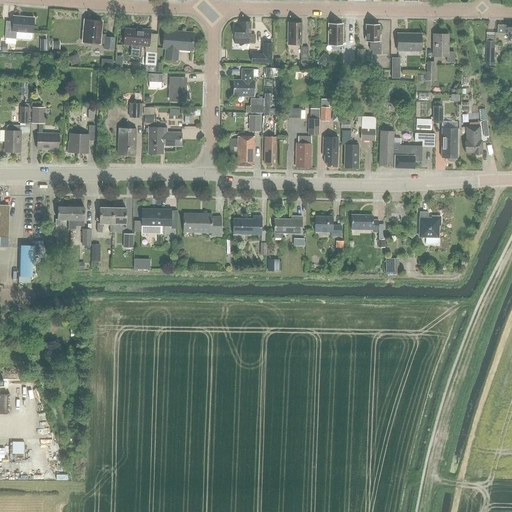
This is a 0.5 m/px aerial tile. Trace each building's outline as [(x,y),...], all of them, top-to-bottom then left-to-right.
[(33,34),(34,19),(13,17),(13,22),(6,22),(5,39),(16,40),(17,39),(30,40),(32,39),(33,34)] [(114,50),(115,37),(105,37),(106,35),(100,34),(102,21),(85,20),(83,43),(105,45),(104,49),(114,50)] [(254,43),(254,35),(250,35),(250,22),(240,22),(239,27),(234,27),(234,38),(248,38),(248,43),(254,43)] [(301,45),(301,23),(288,23),(288,45),(301,45)] [(342,46),(342,25),(329,25),(329,46),(342,46)] [(511,41),(511,25),(506,25),(506,26),(499,26),(498,34),(509,34),(509,41),(511,41)] [(381,54),(381,42),(381,35),(379,35),(379,30),(379,26),(366,26),(366,42),(370,42),(370,50),(372,50),(372,54),(381,54)] [(142,30),(125,29),(123,44),(131,45),(130,57),(140,58),(142,46),(145,46),(145,52),(156,53),(157,43),(150,42),(151,30),(142,29),(142,30)] [(192,51),(193,33),(164,31),(163,49),(166,49),(165,59),(177,60),(178,50),(192,51)] [(421,51),(421,34),(397,34),(397,51),(421,51)] [(454,62),(454,52),(448,52),(448,34),(433,34),(433,56),(447,56),(447,62),(454,62)] [(495,66),(495,42),(487,42),(486,66),(495,66)] [(250,55),(250,64),(270,64),(270,44),(261,44),(261,55),(250,55)] [(156,62),(156,53),(146,52),(145,65),(155,66),(156,62)] [(78,54),(69,57),(73,64),(81,60),(78,54)] [(323,54),(316,62),(323,67),(329,59),(323,54)] [(400,70),(400,58),(392,58),(392,78),(400,78),(400,70)] [(434,71),(434,61),(427,61),(427,72),(425,72),(425,79),(434,79),(434,71)] [(233,80),(233,96),(254,97),(254,81),(253,81),(253,77),(258,77),(259,70),(253,70),(241,70),(241,80),(233,80)] [(162,82),(162,74),(148,74),(148,82),(162,82)] [(185,101),(185,79),(170,79),(170,101),(185,101)] [(264,115),(272,115),(272,94),(265,94),(264,115)] [(263,113),(263,99),(250,99),(250,106),(246,106),(245,113),(263,113)] [(329,104),(329,99),(321,99),(321,104),(321,107),(329,107),(329,104)] [(130,104),(129,118),(142,119),(142,104),(130,104)] [(28,124),(29,107),(19,106),(19,123),(28,124)] [(330,108),(320,107),(320,121),(329,122),(330,108)] [(434,107),(433,107),(433,124),(442,124),(443,107),(442,107),(434,107)] [(33,108),(32,124),(39,124),(39,134),(37,134),(37,149),(58,149),(58,134),(43,134),(43,124),(44,124),(45,108),(33,108)] [(310,119),(320,119),(320,109),(310,109),(310,119)] [(332,113),(332,122),(341,122),(341,114),(332,113)] [(145,115),(145,124),(154,124),(154,115),(145,115)] [(261,132),(261,115),(249,115),(249,132),(261,132)] [(375,129),(376,118),(362,117),(361,129),(361,139),(375,140),(375,129)] [(320,119),(310,119),(309,119),(309,135),(319,135),(320,119)] [(431,120),(416,119),(416,130),(431,130),(431,120)] [(0,130),(0,140),(5,141),(4,152),(19,152),(20,126),(6,125),(6,130),(0,130)] [(94,140),(94,125),(88,125),(88,134),(69,133),(69,142),(68,142),(68,152),(87,153),(88,140),(94,140)] [(473,154),(482,154),(481,141),(480,141),(480,126),(467,127),(465,127),(466,141),(465,141),(465,153),(473,153),(473,154)] [(182,146),(182,133),(167,132),(167,128),(150,127),(149,154),(163,154),(163,146),(182,146)] [(135,156),(137,130),(119,129),(118,155),(135,156)] [(442,129),(441,158),(447,158),(447,159),(447,161),(449,162),(453,162),(455,161),(456,159),(456,158),(457,158),(457,129),(442,129)] [(358,169),(358,145),(350,145),(350,131),(342,131),(342,145),(345,145),(344,168),(358,169)] [(401,144),(401,139),(394,138),(394,132),(380,131),(379,166),(392,166),(392,165),(394,165),(394,169),(414,170),(414,162),(421,162),(422,147),(400,146),(400,144),(401,144)] [(414,133),(414,141),(422,141),(422,147),(434,147),(434,134),(414,133)] [(253,166),(254,137),(238,136),(237,165),(253,166)] [(265,137),(264,163),(267,163),(267,166),(275,167),(276,138),(265,137)] [(296,143),(296,167),(311,168),(311,137),(298,137),(298,143),(296,143)] [(323,138),(322,156),(324,156),(324,163),(327,163),(327,167),(337,167),(338,138),(323,138)] [(0,237),(8,238),(9,206),(0,205),(0,237)] [(71,219),(71,207),(57,206),(57,219),(55,219),(55,228),(60,228),(61,219),(69,219),(71,219)] [(76,226),(84,226),(84,207),(71,207),(71,219),(69,219),(68,229),(76,229),(76,226)] [(97,223),(97,232),(102,232),(102,224),(110,224),(112,224),(113,208),(99,208),(99,223),(97,223)] [(110,224),(110,232),(115,233),(115,224),(125,224),(126,208),(113,208),(112,224),(110,224)] [(171,228),(171,209),(142,208),(141,233),(161,234),(162,228),(171,228)] [(428,218),(428,212),(420,212),(419,237),(426,238),(426,244),(438,244),(438,238),(439,226),(440,226),(441,217),(432,217),(432,218),(428,218)] [(221,236),(221,217),(205,217),(205,214),(183,214),(183,231),(211,232),(211,236),(221,236)] [(378,232),(378,220),(372,220),(372,216),(352,215),(351,230),(372,230),(372,232),(378,232)] [(261,235),(261,216),(252,216),(252,219),(233,219),(233,234),(261,235)] [(302,234),(302,217),(290,217),(290,220),(274,219),(274,238),(282,238),(282,233),(302,234)] [(341,236),(341,226),(332,226),(333,218),(314,217),(314,231),(331,232),(331,236),(341,236)] [(90,245),(91,230),(82,229),(82,245),(90,245)] [(133,248),(133,234),(124,234),(123,248),(133,248)] [(47,240),(47,250),(57,250),(57,240),(47,240)] [(92,244),(92,261),(101,262),(101,245),(92,244)] [(21,245),(20,277),(30,277),(32,277),(33,246),(21,245)] [(385,258),(385,273),(398,274),(398,258),(385,258)] [(134,260),(134,270),(149,270),(149,260),(134,260)] [(280,262),(280,260),(268,260),(268,271),(282,271),(282,262),(280,262)] [(67,356),(67,364),(76,364),(77,356),(67,356)] [(13,442),(13,454),(24,454),(24,442),(13,442)]
